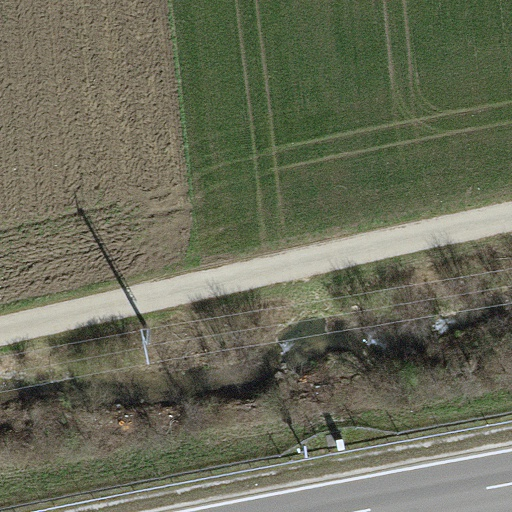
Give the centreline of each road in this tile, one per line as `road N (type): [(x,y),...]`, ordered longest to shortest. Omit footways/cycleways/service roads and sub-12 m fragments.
road 1 (track): [(0,307),(511,219)]
road 2 (motorway): [(511,484),(363,511)]
